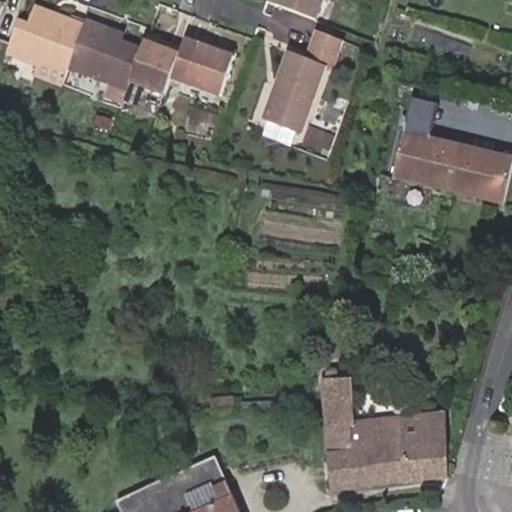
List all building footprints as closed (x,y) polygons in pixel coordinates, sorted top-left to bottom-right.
[(0,0),(0,27),(6,29),(17,0),(0,0)] [(294,0),(325,11),(329,0),(294,0)] [(44,6),(42,11),(75,23),(77,18),(44,6)] [(39,17),(30,14),(17,47),(48,57),(75,67),(78,61),(92,23),(77,18),(75,23),(42,11),(39,17)] [(78,61),(137,84),(142,69),(151,47),(152,43),(126,34),(119,32),(121,23),(95,13),(92,23),(78,61)] [(341,59),(351,31),(328,22),(317,50),(299,44),(286,78),(288,79),(276,112),(310,124),(334,56),(341,59)] [(119,32),(126,34),(129,26),(121,23),(119,32)] [(157,30),(155,35),(176,43),(178,38),(157,30)] [(247,49),(233,43),(210,35),(197,30),(192,43),(182,68),(233,87),(247,49)] [(177,82),(182,68),(192,43),(178,38),(176,43),(155,35),(152,43),(151,47),(142,69),(177,82)] [(235,37),(233,43),(247,49),(250,42),(235,37)] [(75,67),(48,57),(46,62),(74,72),(75,67)] [(511,165),(511,147),(409,119),(396,170),(503,199),(511,165)] [(398,482),(443,479),(438,416),(356,422),(352,379),(322,381),(330,488),(398,483),(398,482)] [(240,511),(215,457),(116,501),(121,511),(240,511)]
